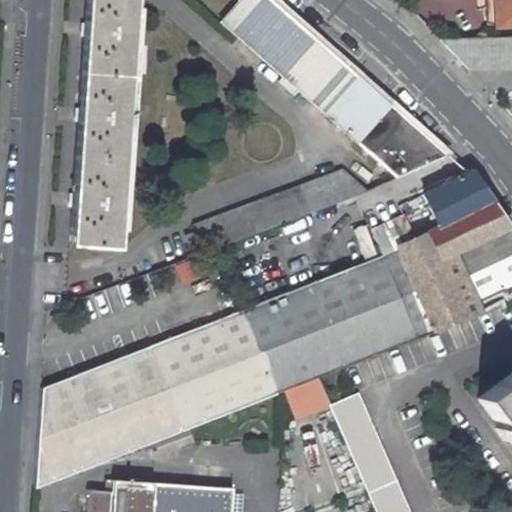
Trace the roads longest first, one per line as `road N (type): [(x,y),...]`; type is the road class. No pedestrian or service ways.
road 1 (residential): [(9,511),(33,0)]
road 2 (tertiary): [(511,167),(409,59),(339,0)]
